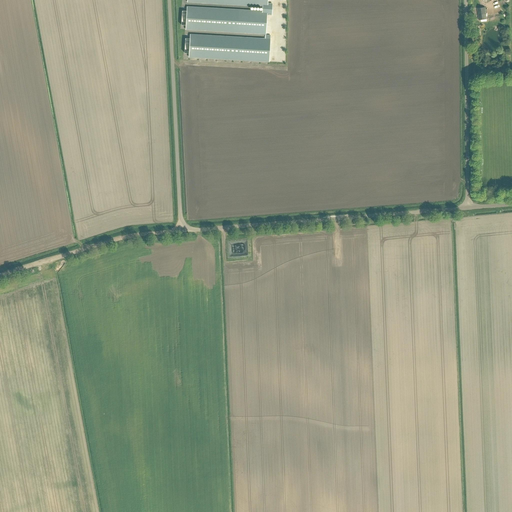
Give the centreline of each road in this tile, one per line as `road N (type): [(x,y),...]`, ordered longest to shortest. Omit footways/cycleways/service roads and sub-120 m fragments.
road 1 (unclassified): [(467,207),(186,227),(169,0)]
road 2 (unclassified): [(467,207),(465,0)]
